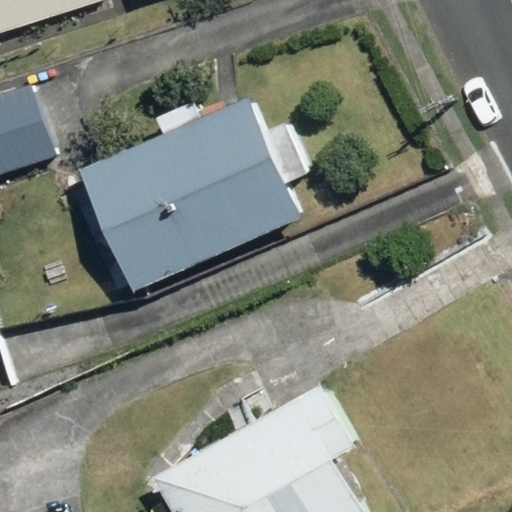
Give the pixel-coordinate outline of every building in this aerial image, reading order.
[(4,22),(74,0),(0,0),(0,43),(10,40),(4,22)] [(47,74),(0,89),(0,173),(72,150),(47,74)] [(323,171),(332,167),(308,115),(284,125),(266,87),(214,111),(205,90),(167,108),(173,119),(88,159),(146,282),(334,194),(323,171)] [(198,511),(381,511),(400,502),(367,440),(390,428),(358,367),(173,464),(198,511)] [(0,511),(10,511),(0,480),(0,511)]
